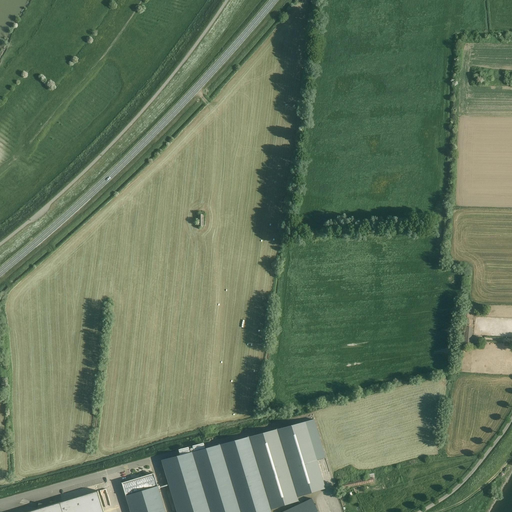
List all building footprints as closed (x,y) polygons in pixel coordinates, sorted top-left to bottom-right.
[(471,346),(473,327),(466,327),(465,331),(464,345),(471,346)] [(314,419),(248,435),(270,510),(298,501),(297,497),(325,489),(317,460),(325,457),(314,419)] [(270,511),(270,508),(248,435),(162,461),(176,511),(165,511),(153,473),(132,480),(131,478),(127,479),(128,481),(122,483),(130,511),(270,511)] [(364,479),(363,477),(353,479),(353,482),(338,485),(338,489),(373,482),(376,481),(375,477),(374,474),(367,475),(368,476),(367,476),(368,478),(364,479)] [(103,511),(97,492),(29,511),(103,511)] [(317,511),(312,499),(283,511),(317,511)]
